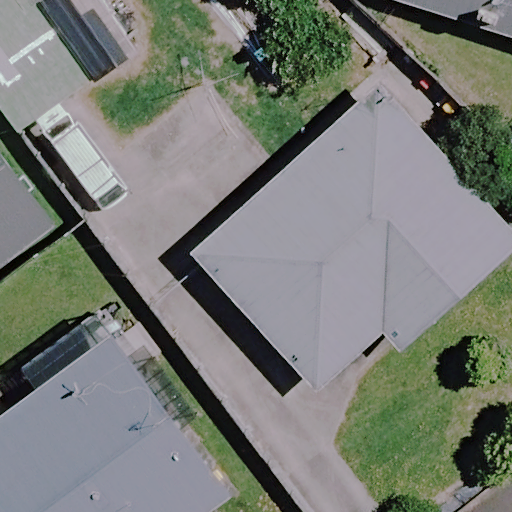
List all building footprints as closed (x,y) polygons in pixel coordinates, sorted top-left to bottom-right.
[(124,63),(78,0),(0,0),(0,108),(21,137),(124,63)] [(511,0),(425,0),(511,52),(511,0)] [(511,251),(511,231),(376,86),(191,258),(321,398),(386,338),(401,355),(511,251)] [(0,273),(56,230),(0,158),(0,273)] [(0,511),(221,511),(235,502),(117,341),(0,426),(0,511)]
